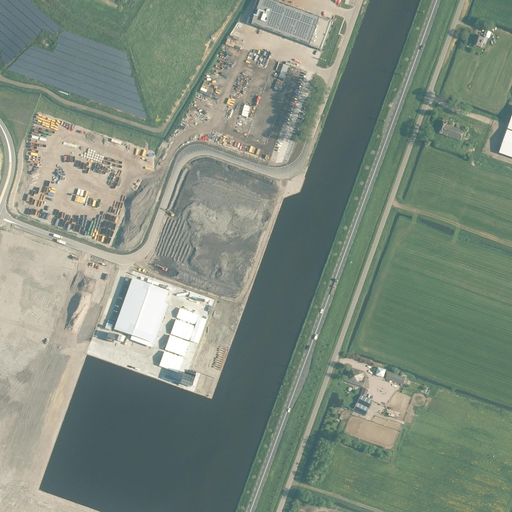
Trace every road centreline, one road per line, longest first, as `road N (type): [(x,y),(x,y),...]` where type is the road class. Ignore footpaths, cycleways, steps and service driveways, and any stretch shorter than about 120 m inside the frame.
road 1 (primary): [(250,511),(437,0)]
road 2 (unclassified): [(278,511),(463,0)]
road 3 (unclassified): [(113,258),(146,248),(187,153),(206,150),(276,174),(295,167),(360,0)]
road 4 (unclassified): [(77,511),(26,493),(50,402),(113,258)]
road 5 (unclassified): [(0,217),(113,258)]
